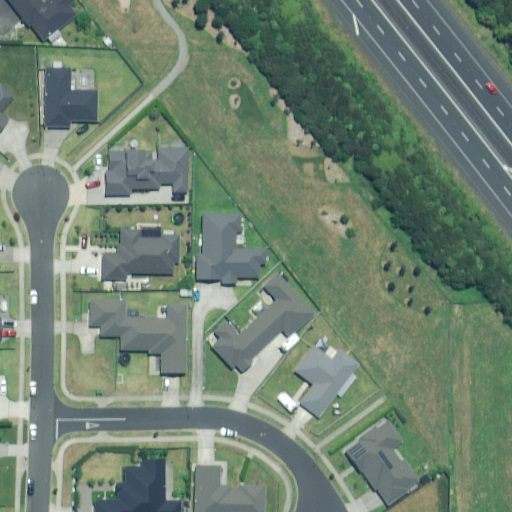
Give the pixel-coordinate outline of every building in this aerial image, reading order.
[(7,0),(40,42),(76,14),(71,7),(77,2),(75,0),(7,0)] [(71,68),(47,68),(47,126),(69,126),(69,121),(98,121),(98,90),(71,90),(71,68)] [(92,73),(78,73),(78,87),(92,88),(92,73)] [(0,125),(9,115),(4,111),(16,96),(0,83),(0,125)] [(130,189),(156,189),(161,189),(161,183),(173,183),(173,192),(188,192),(188,148),(158,148),(158,160),(143,160),(143,150),(109,150),(109,170),(106,170),(106,194),(130,194),(130,189)] [(238,215),(201,215),(201,255),(196,254),(195,280),(236,280),(236,277),(257,278),(257,264),(263,264),(263,250),(233,249),(234,232),(238,232),(238,215)] [(140,238),(140,229),(120,229),(120,242),(117,242),(117,255),(104,255),(103,279),(127,279),(127,273),(173,274),(174,261),(179,262),(179,235),(161,235),(161,238),(140,238)] [(211,345),(237,375),(252,361),(250,359),(281,331),(287,337),(313,314),(277,274),(262,287),(275,301),(235,337),(222,322),(212,332),(218,339),(211,345)] [(125,309),(126,300),(90,299),(90,313),(83,313),(83,327),(99,327),(99,336),(120,337),(120,350),(148,350),(148,354),(161,354),(160,373),(185,374),(187,304),(167,304),(167,318),(125,317),(125,309)] [(298,403),(317,417),(356,365),(337,351),(330,360),(313,348),(294,372),(312,385),(298,403)] [(376,427),(344,450),(386,508),(418,484),(393,450),(403,443),(387,419),(376,427)] [(167,459),(143,459),(143,466),(125,466),(125,483),(117,483),(117,500),(95,500),(95,511),(181,511),(182,500),(167,501),(167,459)] [(218,467),(194,466),(193,511),(261,511),(262,488),(218,488),(218,467)]
